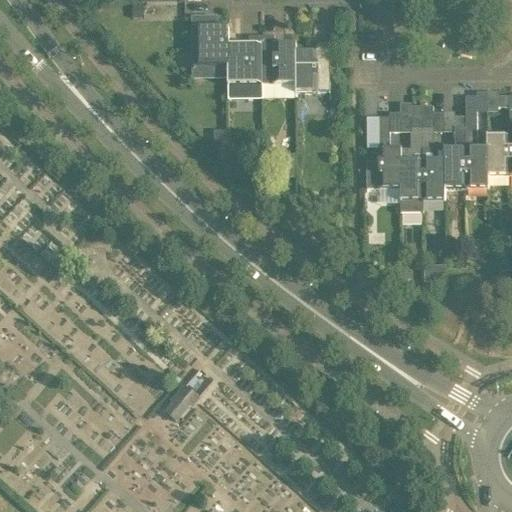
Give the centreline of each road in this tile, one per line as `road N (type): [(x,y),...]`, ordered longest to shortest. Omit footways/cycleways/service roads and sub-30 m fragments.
road 1 (secondary): [(488,432),(247,258),(95,116)]
road 2 (residential): [(511,73),(391,74),(388,6)]
road 3 (secondary): [(95,116),(18,0)]
road 4 (secondary): [(0,22),(47,77),(95,116)]
